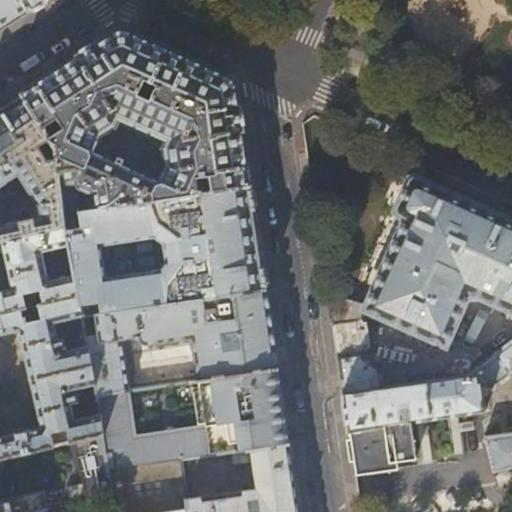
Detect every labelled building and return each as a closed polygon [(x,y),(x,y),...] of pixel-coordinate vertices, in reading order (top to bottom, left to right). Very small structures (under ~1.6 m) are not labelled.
[(0,0),(0,28),(28,10),(21,0),(0,0)] [(21,0),(28,10),(44,0),(21,0)] [(119,30),(116,31),(68,62),(21,93),(55,148),(64,214),(79,212),(81,211),(77,187),(88,191),(94,191),(96,209),(251,185),(236,85),(233,79),(229,76),(207,66),(152,42),(128,31),(126,30),(122,30),(119,30)] [(65,224),(64,214),(55,148),(21,93),(0,106),(0,239),(2,239),(65,224)] [(511,312),(511,220),(417,176),(416,179),(412,179),(409,180),(397,208),(399,213),(401,215),(406,218),(367,306),(327,293),(339,377),(342,395),(387,387),(382,359),(377,360),(366,352),(365,348),(351,350),(350,344),(365,311),(446,347),(470,294),(511,312)] [(251,185),(96,209),(81,211),(79,212),(81,228),(66,231),(69,245),(74,275),(78,295),(80,303),(99,301),(102,313),(266,289),(255,217),(251,185)] [(66,231),(65,224),(2,239),(13,289),(0,291),(0,312),(23,308),(38,304),(78,295),(74,275),(50,279),(44,250),(69,245),(66,231)] [(266,289),(102,313),(95,314),(96,322),(83,323),(87,343),(95,386),(97,395),(129,390),(121,339),(138,336),(139,339),(141,342),(143,343),(146,344),(191,337),(198,380),(278,368),(271,325),(266,289)] [(38,304),(41,318),(26,321),(23,308),(0,312),(0,458),(54,446),(51,433),(66,430),(69,442),(72,442),(103,435),(100,415),(76,420),(69,392),(95,386),(87,343),(60,348),(54,323),(82,317),(80,303),(78,295),(38,304)] [(511,344),(473,372),(387,387),(342,395),(355,483),(390,479),(387,453),(384,453),(380,429),(485,413),(482,392),(489,386),(491,390),(495,390),(508,381),(508,378),(507,376),(511,372),(511,433),(485,438),(493,473),(511,468),(511,344)] [(194,401),(201,400),(205,424),(175,429),(174,426),(165,427),(166,430),(135,435),(129,390),(97,395),(100,415),(103,435),(108,471),(180,460),(231,452),(289,443),(283,403),(278,368),(198,380),(199,385),(192,386),(194,401)] [(108,471),(103,435),(72,442),(79,487),(68,488),(70,505),(112,496),(108,471)] [(289,443),(231,452),(232,463),(252,459),(257,488),(186,499),(180,460),(108,471),(112,496),(114,511),(299,511),(294,481),(289,443)] [(0,501),(0,511),(37,511),(47,510),(43,490),(12,496),(11,498),(0,501)]
